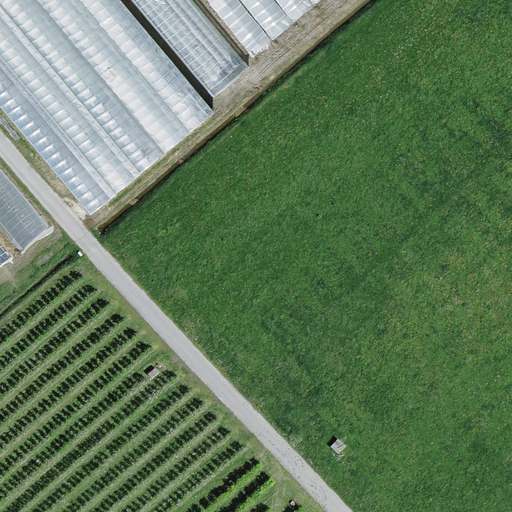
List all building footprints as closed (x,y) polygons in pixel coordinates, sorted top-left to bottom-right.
[(0,0),(0,107),(85,213),(212,111),(121,0),(0,0)] [(140,0),(208,84),(238,61),(188,0),(140,0)] [(209,0),(251,51),(314,0),(209,0)] [(0,225),(21,251),(52,225),(0,162),(0,225)] [(0,264),(10,257),(0,245),(0,264)]
